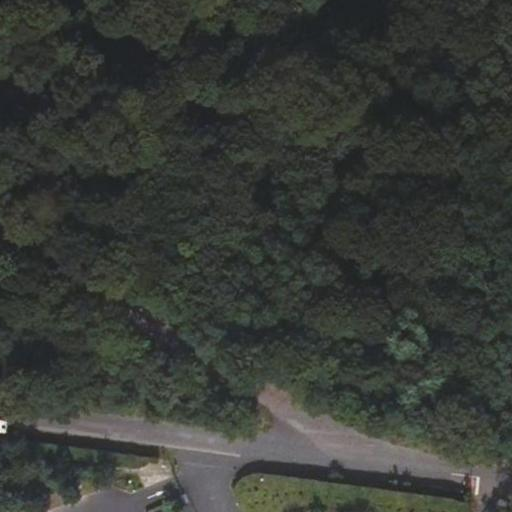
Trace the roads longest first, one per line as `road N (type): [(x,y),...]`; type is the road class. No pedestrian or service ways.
road 1 (unclassified): [(387,467),(0,211)]
road 2 (unclassified): [(387,467),(0,422)]
road 3 (unclassified): [(511,481),(387,467)]
